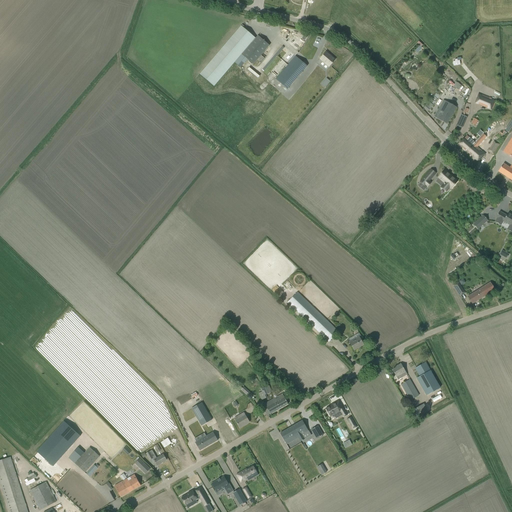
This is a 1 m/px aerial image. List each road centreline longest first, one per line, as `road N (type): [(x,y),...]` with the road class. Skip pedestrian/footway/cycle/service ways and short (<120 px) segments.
road 1 (unclassified): [(118,511),(421,335),(511,304)]
road 2 (unclassified): [(511,195),(468,165),(344,38),(218,0)]
